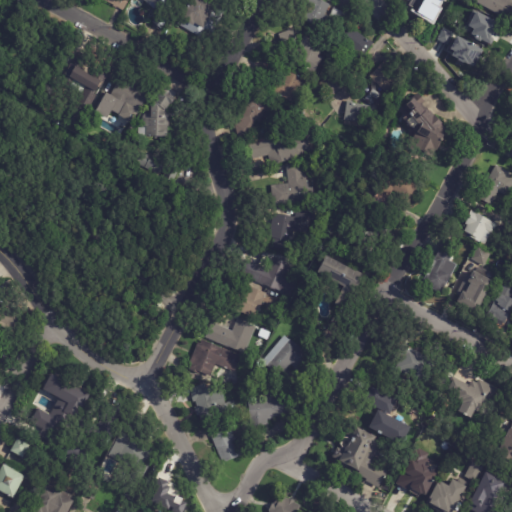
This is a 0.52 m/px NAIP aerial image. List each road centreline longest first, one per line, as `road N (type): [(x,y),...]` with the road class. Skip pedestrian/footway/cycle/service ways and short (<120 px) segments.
road 1 (residential): [(276,456),(304,441),(511,69)]
road 2 (residential): [(143,386),(224,231),(208,105),(265,0)]
road 3 (residential): [(212,511),(154,393),(112,372),(53,325)]
road 4 (residential): [(511,144),(480,126),(369,0)]
road 5 (residential): [(213,90),(46,0)]
road 6 (residential): [(511,363),(381,294)]
